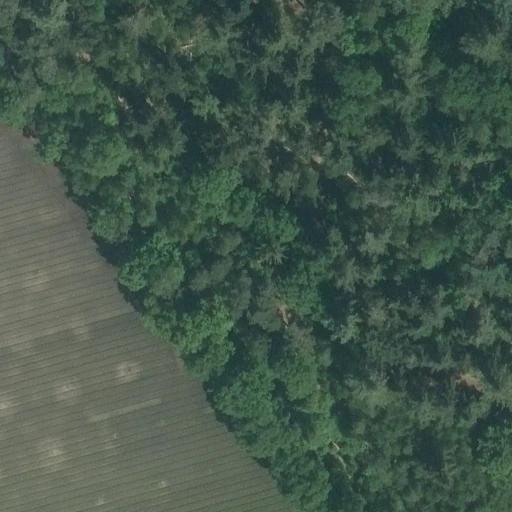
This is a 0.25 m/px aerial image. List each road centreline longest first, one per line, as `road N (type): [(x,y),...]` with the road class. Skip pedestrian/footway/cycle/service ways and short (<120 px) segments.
road 1 (track): [(306,300),(29,0)]
road 2 (track): [(346,0),(306,300)]
road 3 (track): [(511,430),(486,393),(373,353),(306,300)]
